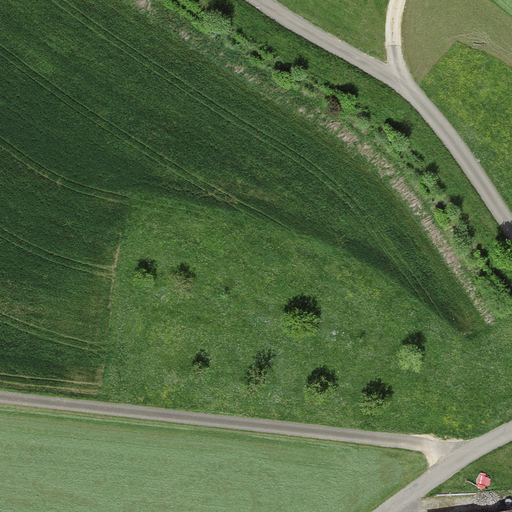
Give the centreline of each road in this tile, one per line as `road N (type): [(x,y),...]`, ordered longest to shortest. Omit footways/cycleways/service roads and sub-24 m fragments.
road 1 (track): [(261,0),(413,96),(477,172),(511,231)]
road 2 (residential): [(511,433),(386,511)]
